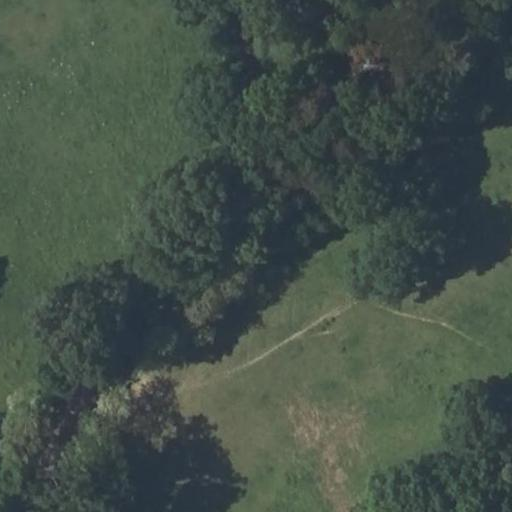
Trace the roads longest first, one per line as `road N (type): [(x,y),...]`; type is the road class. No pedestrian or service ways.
road 1 (tertiary): [(37,511),(64,424),(96,368),(228,232),(246,203),(267,137),(272,87),(248,0)]
road 2 (unknown): [(511,4),(350,135),(260,160)]
